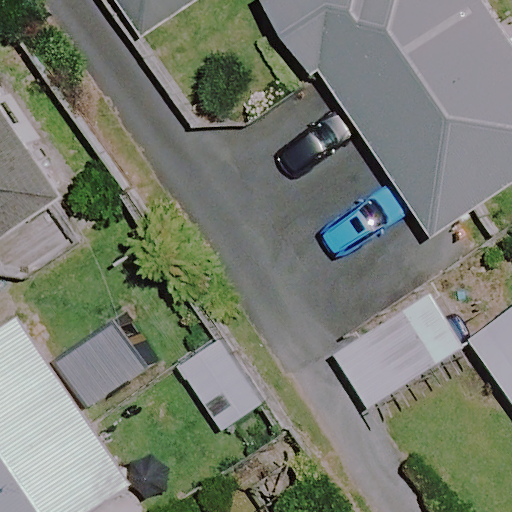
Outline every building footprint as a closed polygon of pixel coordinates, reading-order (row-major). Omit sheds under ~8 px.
[(139,0),(165,35),(212,0),(139,0)] [(511,193),(511,29),(491,0),(299,0),(291,6),(453,235),(511,193)] [(0,250),(71,203),(0,98),(0,250)] [(479,348),(448,298),(355,355),(386,405),(479,348)] [(102,511),(144,483),(33,321),(0,343),(0,511),(102,511)] [(511,321),(488,338),(511,373),(511,321)] [(233,329),(187,359),(236,434),(282,404),(233,329)]
